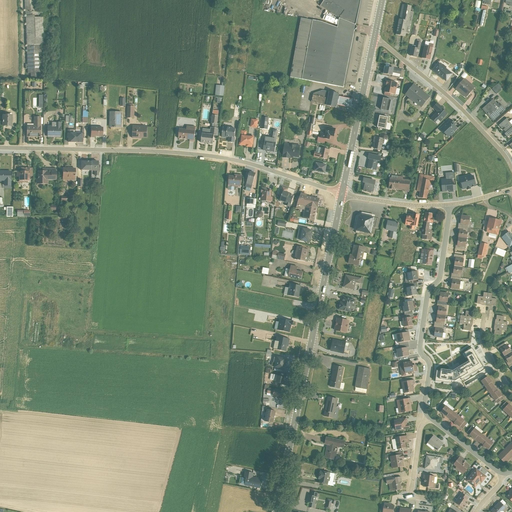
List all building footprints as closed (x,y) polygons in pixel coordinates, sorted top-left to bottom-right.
[(24,0),(27,68),(30,68),(30,78),(39,77),(39,68),(42,68),(40,11),(36,11),(35,0),(24,0)] [(330,13),(339,19),(356,26),(360,0),(322,0),(324,1),(320,7),(328,12),(327,13),(330,14),(330,13)] [(411,7),(402,5),(399,21),(396,35),(405,37),(405,34),(409,34),(413,13),(410,12),(411,7)] [(343,88),(356,26),(339,19),(337,28),(321,22),(312,21),(301,19),(290,78),(343,88)] [(410,56),(416,58),(417,54),(418,54),(421,43),(420,43),(421,41),(417,40),(416,42),(415,46),(412,46),(410,56)] [(421,59),(429,60),(429,59),(430,59),(433,45),(433,42),(430,41),(430,43),(425,42),(421,59)] [(442,65),(439,63),(432,71),(446,82),(452,74),(446,69),(446,68),(443,65),(442,65)] [(385,67),(383,74),(399,78),(399,79),(403,79),(405,71),(393,69),(393,68),(389,67),(390,65),(386,64),(385,67)] [(464,79),(455,89),(465,98),(475,87),(464,79),(467,76),(464,73),(461,76),(461,77),(464,79)] [(215,96),(223,97),(225,79),(222,79),(221,86),(216,86),(215,96)] [(390,94),(395,95),(397,83),(386,81),(385,86),(386,86),(386,88),(385,88),(384,95),(390,97),(390,94)] [(414,85),(405,96),(421,108),(429,97),(414,85)] [(496,94),(501,90),(497,85),(492,89),(496,94)] [(311,102),(336,108),(336,105),(338,97),(339,94),(322,91),(313,94),(311,102)] [(352,100),(338,97),(336,105),(350,108),(352,100)] [(391,100),(383,99),(380,110),(388,112),(391,100)] [(493,122),(505,110),(499,103),(497,104),(493,100),(482,110),(493,122)] [(437,104),(433,109),(436,112),(430,119),(437,125),(447,114),(442,110),(443,109),(437,104)] [(110,128),(113,128),(114,128),(121,128),(121,113),(121,112),(121,108),(116,108),(116,112),(110,112),(110,128)] [(216,128),(216,124),(217,124),(218,111),(213,110),(212,116),(211,124),(211,128),(210,128),(209,135),(202,134),(201,143),(212,145),(214,136),(218,136),(219,129),(216,128)] [(2,114),(1,126),(11,126),(12,114),(2,114)] [(388,118),(379,116),(377,128),(390,130),(391,124),(387,123),(388,118)] [(40,137),(40,117),(33,117),(33,124),(27,124),(26,137),(40,137)] [(315,125),(316,119),(315,119),(309,118),(308,124),(306,135),(306,139),(309,139),(309,136),(312,136),(312,134),(318,135),(318,133),(312,132),(313,128),(314,128),(314,125),(315,125)] [(506,119),(498,126),(503,131),(504,130),(506,132),(504,134),(507,138),(511,133),(511,120),(509,122),(506,119)] [(440,130),(448,138),(450,136),(454,133),(453,133),(457,129),(454,126),(455,124),(451,120),(440,130)] [(60,137),(60,123),(55,123),(54,126),(47,126),(47,137),(60,137)] [(133,126),(132,139),(141,139),(141,138),(146,138),(147,126),(133,126)] [(179,129),(178,139),(189,140),(189,142),(194,142),(195,127),(186,126),(186,129),(179,129)] [(231,128),(223,127),(221,137),(226,138),(226,137),(229,137),(229,142),(234,143),(235,129),(231,129),(231,128)] [(75,128),(75,143),(82,143),(82,139),(83,139),(83,128),(75,128)] [(91,128),(90,138),(94,138),(94,137),(102,137),(102,128),(91,128)] [(318,138),(317,142),(324,144),(325,139),(329,140),(329,136),(333,136),(335,130),(326,128),(325,134),(320,133),(319,136),(319,138),(318,138)] [(278,134),(278,133),(278,130),(274,129),(272,139),(266,139),(266,142),(264,142),(263,147),(266,148),(266,151),(267,152),(269,153),(269,152),(274,152),(276,140),(277,140),(278,137),(279,134),(278,134)] [(68,142),(75,143),(75,130),(67,130),(67,138),(68,138),(68,142)] [(246,132),(241,131),(239,145),(244,145),(245,144),(247,144),(247,147),(251,147),(251,145),(252,145),(253,136),(246,135),(246,132)] [(375,142),(374,149),(381,150),(382,145),(386,146),(386,141),(387,141),(388,136),(381,135),(380,139),(374,138),(374,142),(375,142)] [(284,144),(282,158),(289,159),(290,158),(293,159),(293,157),(298,158),(300,146),(284,144)] [(329,154),(329,150),(317,148),(316,152),(314,152),(313,157),(327,160),(328,153),(329,154)] [(380,162),(381,157),(369,154),(368,159),(370,160),(369,162),(367,169),(376,170),(377,164),(377,161),(380,162)] [(81,162),(81,171),(90,171),(91,162),(81,162)] [(94,176),(98,176),(98,172),(99,172),(99,166),(98,166),(98,162),(91,162),(91,172),(94,172),(94,176)] [(326,166),(316,164),(314,172),(324,174),(326,166)] [(18,178),(18,181),(18,183),(27,183),(27,181),(29,181),(29,177),(32,177),(32,169),(22,168),(20,168),(20,172),(16,172),(16,177),(18,178)] [(36,179),(36,184),(47,185),(47,181),(52,181),(52,180),(56,181),(56,173),(55,173),(55,169),(42,169),(42,172),(37,171),(37,179),(36,179)] [(75,169),(63,169),(62,180),(74,181),(75,169)] [(3,186),(10,186),(10,172),(0,171),(0,181),(3,182),(3,186)] [(245,191),(249,192),(250,191),(251,189),(255,174),(249,172),(245,187),(246,188),(245,191)] [(441,180),(442,192),(446,192),(446,191),(449,191),(449,193),(453,192),(456,191),(456,185),(453,185),(451,173),(445,174),(445,179),(441,180)] [(228,190),(229,190),(229,191),(234,191),(235,191),(235,190),(236,190),(236,189),(238,189),(238,188),(240,188),(241,176),(234,175),(234,177),(229,176),(228,190)] [(433,185),(434,177),(420,175),(417,192),(420,192),(419,198),(426,199),(429,185),(433,185)] [(459,178),(460,184),(461,187),(462,187),(462,190),(466,189),(467,190),(470,189),(470,188),(476,186),(473,176),(470,177),(469,175),(459,178)] [(391,176),(391,178),(390,178),(389,189),(394,190),(394,189),(404,190),(404,192),(408,192),(410,180),(403,180),(403,177),(391,176)] [(375,181),(364,179),(363,183),(365,184),(365,186),(363,191),(367,192),(370,193),(370,192),(372,193),(375,181)] [(288,189),(282,187),(280,191),(282,192),(280,196),(281,197),(279,201),(285,203),(285,206),(290,207),(294,196),(289,194),(286,193),(288,189)] [(260,198),(260,201),(266,202),(266,203),(271,203),(271,202),(272,202),(273,197),(271,197),(271,191),(267,191),(266,191),(266,188),(261,188),(261,194),(262,194),(261,198),(260,198)] [(317,208),(319,201),(318,199),(306,197),(306,195),(301,194),(300,197),(297,196),(295,202),(297,202),(317,208)] [(247,199),(246,208),(255,209),(256,199),(247,199)] [(304,211),(303,218),(314,221),(316,208),(297,202),(295,209),(304,211)] [(6,217),(12,217),(12,208),(6,207),(6,208),(3,208),(3,210),(6,210),(6,217)] [(287,219),(288,212),(285,212),(285,209),(279,208),(278,217),(287,219)] [(377,229),(379,220),(377,219),(373,218),(373,215),(361,213),(361,216),(358,217),(355,231),(356,231),(355,233),(359,234),(360,232),(374,235),(375,228),(377,229)] [(431,218),(432,214),(425,213),(423,230),(422,230),(421,235),(422,235),(422,240),(431,241),(432,231),(431,231),(432,223),(433,219),(431,218)] [(414,227),(417,228),(419,216),(413,214),(413,215),(411,215),(410,217),(406,216),(405,225),(409,226),(409,230),(414,231),(414,227)] [(469,217),(461,216),(460,224),(458,223),(458,227),(470,229),(471,222),(468,222),(469,217)] [(489,218),(486,233),(498,236),(500,227),(500,226),(501,221),(493,219),(490,218),(490,219),(489,218)] [(397,224),(388,222),(387,226),(386,226),(385,229),(386,229),(385,231),(390,232),(389,238),(396,240),(397,235),(396,235),(398,223),(397,224)] [(470,229),(458,227),(457,231),(458,231),(457,234),(459,234),(458,238),(466,239),(467,233),(470,234),(470,229)] [(309,242),(309,239),(310,239),(311,235),(310,235),(311,231),(299,229),(296,240),(309,242)] [(511,236),(509,232),(501,238),(509,247),(511,244),(511,236)] [(465,248),(466,239),(458,238),(457,242),(456,242),(456,245),(455,245),(455,249),(464,250),(465,248)] [(478,255),(477,259),(482,260),(482,256),(485,257),(488,245),(480,243),(477,255),(478,255)] [(240,246),(239,255),(250,256),(250,252),(251,252),(251,249),(250,249),(251,249),(251,248),(251,247),(240,246)] [(362,260),(365,248),(354,246),(352,255),(350,255),(348,264),(362,267),(363,261),(362,260)] [(304,248),(297,247),(296,251),(294,251),(293,251),(292,252),(291,253),(295,254),(294,260),(305,262),(306,255),(306,254),(307,254),(308,250),(304,249),(304,248)] [(424,250),(421,250),(419,264),(431,266),(433,249),(424,247),(424,250)] [(495,247),(492,255),(497,257),(498,255),(503,257),(506,252),(495,247)] [(284,262),(286,255),(283,254),(278,253),(273,252),(271,258),(284,262)] [(464,256),(454,255),(453,259),(455,259),(454,259),(453,262),(455,262),(454,266),(462,268),(463,259),(464,256)] [(286,269),(284,277),(284,276),(301,280),(303,273),(296,271),(297,267),(290,266),(289,270),(286,269)] [(451,273),(451,277),(460,278),(461,274),(462,268),(454,266),(454,271),(452,270),(452,273),(451,273)] [(418,280),(416,272),(405,274),(405,278),(407,278),(408,281),(405,282),(405,285),(417,283),(416,280),(418,280)] [(346,276),(343,287),(354,290),(355,283),(360,284),(362,284),(364,278),(361,278),(360,279),(346,276)] [(460,278),(451,277),(450,280),(452,281),(451,281),(450,284),(452,284),(451,288),(459,290),(459,289),(462,290),(463,282),(460,282),(460,278)] [(404,293),(405,297),(416,295),(415,287),(417,287),(417,283),(406,285),(406,288),(405,290),(405,292),(404,293)] [(285,288),(283,295),(298,298),(301,286),(289,284),(288,288),(285,288)] [(437,301),(437,304),(446,305),(448,294),(440,293),(440,298),(438,298),(438,301),(437,301)] [(486,306),(487,293),(483,293),(483,297),(477,297),(476,304),(482,305),(482,306),(486,306)] [(489,307),(489,306),(495,307),(495,306),(496,299),(491,299),(492,294),(487,293),(486,306),(489,307)] [(340,302),(339,310),(351,313),(352,307),(354,307),(355,300),(353,300),(343,298),(342,303),(340,302)] [(404,316),(412,314),(412,311),(413,311),(413,308),(412,302),(412,299),(404,301),(404,303),(400,304),(402,313),(404,313),(404,316)] [(446,305),(437,304),(436,308),(437,308),(436,311),(438,311),(437,315),(445,316),(446,309),(446,305)] [(472,318),(473,312),(465,311),(465,316),(463,316),(463,315),(461,315),(461,316),(458,315),(458,319),(460,320),(472,322),(473,319),(472,318)] [(399,322),(400,328),(412,326),(411,318),(413,317),(412,314),(401,316),(402,322),(399,322)] [(434,322),(434,325),(443,327),(445,316),(437,315),(436,319),(435,319),(434,322)] [(496,316),(495,322),(494,325),(507,326),(507,323),(503,322),(504,317),(496,316)] [(276,322),(274,329),(277,330),(289,333),(291,325),(292,325),(293,322),(279,319),(278,322),(276,322)] [(349,321),(337,319),(334,331),(347,333),(349,321)] [(472,322),(460,320),(458,320),(457,323),(459,323),(459,324),(464,325),(463,330),(470,331),(471,325),(472,325),(472,322)] [(443,327),(434,325),(433,329),(433,332),(434,332),(434,337),(442,338),(443,330),(443,327)] [(506,331),(507,326),(494,325),(494,328),(494,329),(494,335),(501,336),(502,331),(506,331)] [(408,342),(410,341),(408,333),(408,330),(403,331),(403,333),(392,335),(393,340),(396,340),(397,344),(398,344),(398,346),(408,345),(408,342)] [(275,341),(273,349),(286,352),(287,347),(288,347),(289,340),(277,337),(276,341),(275,341)] [(333,340),(330,351),(343,354),(344,350),(347,351),(348,344),(333,340)] [(505,343),(497,348),(499,351),(500,353),(502,353),(504,356),(511,352),(507,345),(506,345),(505,343)] [(409,348),(408,345),(398,346),(399,349),(396,350),(396,353),(394,354),(395,359),(397,358),(398,361),(408,359),(408,357),(408,356),(407,348),(409,348)] [(455,382),(461,380),(483,367),(477,359),(478,358),(472,348),(464,353),(469,361),(452,371),(440,369),(440,371),(436,371),(435,381),(451,384),(452,381),(455,382)] [(272,363),(271,367),(284,369),(286,359),(276,357),(276,358),(274,358),(273,363),(272,363)] [(399,369),(400,372),(401,377),(406,376),(406,374),(409,373),(409,375),(414,374),(413,372),(417,372),(416,367),(416,365),(412,366),(413,368),(412,368),(412,367),(411,366),(410,362),(399,364),(400,368),(399,369)] [(330,387),(339,389),(343,390),(344,384),(341,383),(344,368),(334,366),(330,387)] [(366,390),(370,369),(358,367),(354,388),(355,388),(355,392),(366,393),(366,390)] [(277,376),(271,374),(269,380),(275,382),(275,383),(284,385),(285,378),(277,376)] [(481,382),(487,390),(493,386),(487,377),(481,382)] [(400,390),(400,394),(414,392),(412,385),(414,384),(414,380),(401,382),(402,389),(400,390)] [(266,395),(281,398),(283,392),(268,388),(268,386),(265,385),(264,390),(267,390),(266,395)] [(487,390),(486,391),(486,392),(487,393),(488,393),(489,393),(491,395),(497,391),(495,388),(494,388),(493,386),(487,390)] [(497,391),(491,395),(497,404),(503,399),(501,397),(501,396),(497,391)] [(338,400),(328,397),(324,417),(337,419),(339,409),(336,409),(338,400)] [(396,401),(398,413),(411,411),(409,399),(396,401)] [(445,406),(440,412),(449,419),(454,413),(452,411),(454,409),(447,404),(445,406)] [(500,408),(508,415),(511,410),(511,407),(508,404),(504,409),(502,406),(500,408)] [(267,410),(264,422),(271,424),(272,423),(273,423),(275,412),(267,410)] [(455,412),(454,412),(453,412),(454,413),(449,418),(451,420),(451,421),(454,423),(459,417),(457,415),(457,414),(456,413),(455,412)] [(464,421),(459,417),(454,423),(459,427),(460,427),(464,421)] [(396,420),(394,421),(395,426),(394,427),(394,431),(395,431),(399,430),(400,431),(405,430),(405,429),(409,429),(409,424),(406,425),(406,423),(407,423),(406,419),(403,419),(403,418),(398,419),(396,420)] [(475,439),(480,433),(482,431),(476,427),(474,429),(469,435),(475,439)] [(480,433),(475,439),(478,442),(478,441),(480,443),(485,437),(485,436),(484,435),(483,435),(482,435),(480,433)] [(397,449),(397,450),(405,448),(404,441),(407,440),(406,436),(395,438),(395,439),(391,440),(393,450),(397,449)] [(438,450),(443,444),(439,441),(438,441),(436,439),(433,436),(426,445),(433,450),(434,449),(437,451),(438,450)] [(488,450),(493,443),(485,437),(480,443),(488,450)] [(353,448),(354,445),(345,443),(345,442),(326,438),(325,444),(327,445),(325,458),(335,460),(338,448),(343,449),(344,446),(351,447),(351,448),(353,448)] [(508,460),(511,457),(504,450),(497,457),(504,463),(505,464),(508,460)] [(390,457),(392,468),(403,466),(402,459),(403,459),(403,455),(402,452),(391,454),(391,456),(395,455),(396,456),(390,457)] [(426,456),(424,469),(434,470),(435,463),(439,463),(439,458),(426,456)] [(455,469),(462,475),(469,466),(462,461),(463,459),(460,457),(453,465),(456,467),(455,469)] [(476,469),(466,481),(474,488),(480,481),(481,482),(485,477),(476,469)] [(334,474),(320,471),(319,476),(320,476),(319,483),(332,486),(334,474)] [(245,472),(243,478),(241,478),(240,484),(244,485),(259,488),(261,479),(253,478),(254,473),(245,472)] [(393,474),(383,476),(383,477),(383,478),(385,477),(387,484),(388,484),(390,492),(401,490),(400,482),(401,482),(400,477),(394,478),(393,474)] [(434,477),(423,475),(423,479),(424,479),(423,487),(438,489),(439,485),(436,484),(434,484),(434,477)] [(318,493),(312,492),(311,496),(308,495),(307,502),(306,502),(310,503),(309,508),(315,509),(314,508),(315,504),(316,501),(315,501),(316,497),(317,498),(318,493)] [(468,498),(461,493),(454,503),(463,509),(468,502),(466,500),(468,498)] [(327,500),(325,509),(330,510),(331,504),(335,505),(336,502),(327,500)] [(499,502),(490,511),(491,511),(505,511),(507,510),(503,506),(506,504),(502,500),(500,502),(499,502)] [(388,504),(384,503),(383,507),(381,507),(380,511),(393,511),(394,506),(388,505),(388,504)]
